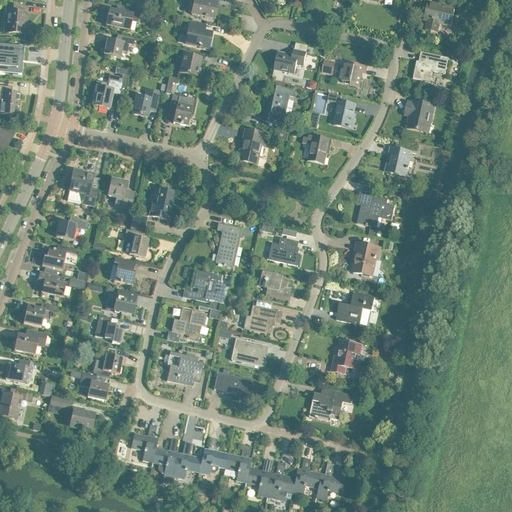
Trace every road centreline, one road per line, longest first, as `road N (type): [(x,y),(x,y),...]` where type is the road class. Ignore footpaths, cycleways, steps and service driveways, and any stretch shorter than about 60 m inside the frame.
road 1 (residential): [(261,429),(323,268),(318,215),(385,106),(393,56),(375,41),(283,23),(263,27)]
road 2 (residential): [(201,159),(209,197),(165,272),(140,387)]
road 3 (residential): [(0,307),(72,128)]
road 4 (residential): [(263,27),(201,159)]
road 5 (unclassified): [(0,245),(52,121)]
road 6 (residential): [(201,159),(72,128)]
road 7 (residential): [(140,387),(148,398),(261,429)]
road 8 (residential): [(72,128),(88,0)]
road 9 (unclassified): [(52,121),(69,0)]
